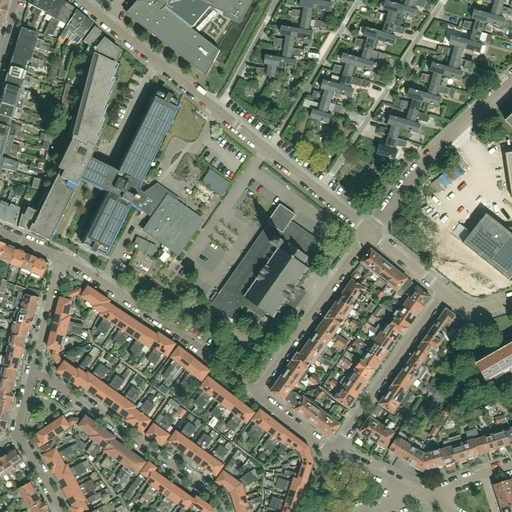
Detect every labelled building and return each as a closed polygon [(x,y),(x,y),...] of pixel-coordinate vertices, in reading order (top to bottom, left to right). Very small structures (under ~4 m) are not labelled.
[(0,0),(0,10),(5,12),(8,0),(5,0),(0,0)] [(33,15),(40,0),(29,0),(28,4),(33,7),(31,11),(32,12),(31,14),(33,15)] [(45,14),(52,0),(40,0),(33,15),(29,28),(34,29),(39,11),(45,14)] [(48,34),(63,2),(61,1),(59,0),(52,0),(45,14),(45,15),(52,18),(49,24),(43,36),(47,37),(48,34)] [(217,48),(167,9),(175,0),(193,0),(226,14),(224,17),(235,22),(240,24),(252,0),(139,0),(126,14),(207,77),(216,59),(220,51),(217,48)] [(303,16),(302,19),(311,20),(312,10),(315,10),(316,1),(310,0),(300,0),(300,8),(304,8),(303,11),(303,12),(303,16)] [(318,0),(318,1),(316,1),(315,10),(329,13),(331,4),(327,3),(327,0),(318,0)] [(413,10),(416,0),(406,0),(405,7),(403,7),(400,15),(415,20),(417,11),(413,10)] [(65,24),(73,9),(72,8),(66,5),(66,4),(63,2),(48,34),(52,36),(59,22),(65,24)] [(400,15),(403,7),(388,2),(386,11),(390,12),(386,23),(395,25),(398,15),(400,15)] [(499,18),(502,7),(494,4),(491,15),(489,14),(486,23),(501,28),(503,19),(499,18)] [(486,23),(489,14),(475,10),(472,19),(476,20),(473,31),(481,33),(484,23),(486,23)] [(69,40),(84,18),(75,11),(66,25),(61,34),(59,37),(63,39),(64,37),(69,40)] [(302,20),(302,19),(303,16),(303,12),(303,11),(292,11),(291,18),(302,20)] [(77,45),(86,32),(92,24),(91,24),(84,18),(69,40),(73,43),(73,42),(75,43),(76,45),(77,45)] [(311,20),(302,19),(302,20),(300,30),(299,30),(297,39),(312,42),(313,32),(309,32),(310,27),(316,28),(317,21),(311,20)] [(392,36),(395,25),(386,23),(383,33),(381,33),(378,42),(393,46),(396,37),(392,36)] [(28,231),(48,241),(49,240),(52,234),(55,228),(52,227),(55,222),(57,223),(61,216),(58,214),(61,210),(63,211),(67,203),(65,202),(67,197),(69,199),(73,191),(71,190),(73,185),(75,186),(79,179),(89,158),(91,155),(92,152),(94,148),(95,147),(93,146),(96,139),(94,138),(100,125),(98,124),(104,112),(101,110),(107,98),(105,97),(111,84),(108,83),(114,71),(112,69),(117,58),(115,57),(118,50),(100,36),(99,35),(100,33),(94,27),(82,42),(88,46),(86,49),(93,54),(70,140),(71,140),(57,168),(60,170),(38,213),(27,208),(23,216),(21,215),(17,227),(28,232),(28,231)] [(293,50),(295,39),(297,39),(299,30),(283,27),(282,37),(286,37),(285,41),(280,40),(279,47),(284,48),(293,50)] [(378,42),(381,33),(367,28),(364,37),(368,38),(367,42),(365,49),(373,52),(377,41),(378,42)] [(36,39),(38,34),(21,29),(18,38),(48,47),(49,44),(43,42),(44,41),(36,39)] [(478,44),(481,33),(473,31),(470,42),(468,41),(465,50),(479,54),(482,46),(478,44)] [(465,50),(468,41),(454,37),(451,46),(455,47),(452,57),(461,60),(464,50),(465,50)] [(48,47),(18,38),(15,48),(32,53),(33,49),(46,53),(47,52),(53,54),(54,50),(48,48),(48,47)] [(355,46),(365,49),(367,42),(357,40),(355,46)] [(13,54),(12,57),(42,66),(43,62),(30,58),(32,53),(15,48),(13,54)] [(291,60),(293,50),(284,48),(282,59),(280,59),(279,68),(294,70),(295,61),(291,60)] [(370,62),(373,52),(365,49),(362,59),(360,59),(357,68),(371,72),(374,63),(370,62)] [(357,68),(360,59),(345,55),(343,63),(346,64),(345,68),(335,66),(333,72),(343,75),(352,78),(355,67),(357,68)] [(256,75),(275,79),(277,68),(279,68),(280,59),(266,56),(264,65),(268,66),(268,70),(257,69),(256,75)] [(42,66),(12,57),(9,67),(26,72),(28,67),(37,70),(38,67),(42,69),(43,66),(42,66)] [(457,71),(461,60),(452,57),(449,68),(447,67),(444,76),(459,80),(461,72),(457,71)] [(444,76),(447,67),(433,63),(430,72),(434,73),(431,84),(440,86),(443,76),(444,76)] [(9,67),(9,66),(6,76),(31,84),(38,86),(40,81),(25,76),(26,72),(9,67)] [(56,78),(59,73),(52,70),(50,76),(56,78)] [(66,72),(60,70),(58,77),(64,79),(66,72)] [(349,88),(352,78),(343,75),(340,85),(338,85),(336,94),(350,99),(353,89),(349,88)] [(22,86),(30,88),(31,84),(6,76),(3,86),(20,91),(22,86)] [(331,104),(334,94),(336,94),(338,85),(324,81),(321,90),(325,91),(324,94),(319,93),(317,100),(322,101),(331,104)] [(436,97),(440,86),(431,84),(428,94),(426,94),(423,103),(438,107),(440,98),(436,97)] [(69,113),(76,87),(66,85),(59,110),(69,113)] [(27,102),(30,93),(21,90),(20,91),(3,86),(0,95),(25,103),(25,102),(27,102)] [(413,100),(412,104),(407,102),(405,109),(410,111),(418,113),(419,112),(421,103),(423,103),(426,94),(412,90),(409,99),(413,100)] [(141,231),(178,257),(204,220),(177,201),(178,199),(166,191),(156,183),(151,188),(144,193),(137,188),(153,155),(165,131),(179,103),(156,92),(117,172),(89,158),(79,179),(87,183),(107,193),(81,244),(104,256),(129,204),(150,218),(141,231)] [(31,105),(32,104),(25,102),(25,103),(0,95),(0,105),(14,110),(15,109),(21,110),(22,106),(28,107),(31,105)] [(328,114),(331,104),(322,101),(319,112),(315,111),(313,110),(310,119),(312,119),(312,120),(329,125),(332,116),(328,114)] [(18,120),(20,114),(14,112),(14,110),(0,105),(0,115),(12,119),(12,118),(18,120)] [(339,113),(341,107),(337,105),(335,105),(333,112),(339,113)] [(415,123),(416,119),(427,122),(429,116),(419,112),(418,113),(410,111),(407,121),(405,120),(402,129),(417,134),(420,125),(415,123)] [(0,115),(0,126),(17,131),(18,129),(16,128),(17,125),(10,124),(11,120),(12,119),(0,115)] [(402,129),(405,120),(391,116),(388,125),(392,126),(389,137),(398,140),(401,129),(402,129)] [(45,130),(50,132),(53,122),(48,120),(45,130)] [(0,136),(9,139),(10,135),(23,139),(25,134),(17,131),(0,126),(0,136)] [(8,144),(9,139),(0,136),(0,147),(17,152),(19,147),(8,144)] [(395,150),(398,140),(389,137),(386,147),(382,146),(382,147),(380,146),(378,155),(379,155),(380,156),(396,160),(399,151),(395,150)] [(17,152),(0,147),(0,157),(1,154),(16,158),(18,153),(17,153),(17,152)] [(487,214),(463,244),(509,281),(511,277),(511,152),(506,154),(511,195),(511,227),(506,229),(487,214)] [(11,167),(13,162),(0,157),(0,168),(4,169),(5,165),(11,167)] [(4,169),(0,168),(0,178),(6,181),(8,177),(8,176),(6,175),(7,170),(4,169)] [(205,176),(203,179),(224,194),(226,191),(231,184),(210,169),(205,176)] [(40,180),(33,178),(31,188),(37,190),(40,180)] [(10,192),(5,203),(0,201),(0,220),(2,221),(12,197),(13,198),(14,195),(14,193),(10,192)] [(15,226),(19,209),(14,207),(19,195),(15,193),(14,193),(14,195),(13,198),(12,197),(2,221),(13,226),(14,226),(15,226)] [(263,315),(264,316),(266,312),(277,320),(281,315),(282,316),(283,314),(282,313),(285,309),(286,309),(287,308),(286,307),(289,303),(297,308),(308,293),(300,288),(302,285),(303,285),(304,284),(303,283),(307,279),(308,278),(307,277),(327,249),(327,248),(290,223),(293,222),(293,219),(296,215),(280,204),(277,208),(271,217),(267,223),(270,225),(248,256),(237,272),(214,304),(231,317),(242,301),(250,307),(252,308),(263,315)] [(441,237),(437,237),(438,249),(454,248),(453,236),(441,238),(441,237)] [(157,246),(137,237),(132,248),(138,251),(152,257),(157,246)] [(11,264),(17,249),(6,245),(0,260),(11,264)] [(21,268),(27,254),(17,249),(11,264),(21,268)] [(370,270),(380,258),(371,250),(361,263),(370,270)] [(32,273),(38,258),(27,254),(21,268),(32,273)] [(45,272),(48,263),(38,258),(32,273),(42,277),(45,272)] [(379,277),(389,265),(380,258),(370,270),(379,277)] [(388,285),(398,272),(389,265),(379,277),(388,285)] [(399,290),(407,279),(398,272),(388,285),(397,292),(399,290)] [(407,279),(399,290),(403,294),(412,283),(407,279)] [(361,296),(365,290),(352,281),(351,282),(350,282),(348,285),(348,286),(345,290),(359,300),(362,302),(365,299),(361,296)] [(16,285),(10,283),(7,282),(5,287),(14,290),(16,285)] [(102,296),(88,287),(85,292),(80,289),(74,291),(76,296),(78,295),(95,307),(102,296)] [(430,298),(417,287),(410,297),(424,307),(430,298)] [(41,291),(26,288),(25,294),(39,298),(41,291)] [(166,302),(170,296),(162,290),(157,296),(166,302)] [(359,300),(345,290),(343,294),(341,295),(339,297),(340,298),(339,299),(352,309),(359,300)] [(16,303),(17,304),(37,308),(40,298),(24,295),(24,294),(21,293),(19,292),(17,299),(16,303)] [(69,317),(71,307),(73,308),(75,304),(72,303),(74,296),(72,292),(67,294),(66,300),(60,298),(56,314),(69,317)] [(101,316),(109,304),(110,302),(102,296),(95,307),(86,321),(90,323),(98,311),(101,314),(100,316),(101,316)] [(424,307),(410,297),(403,307),(417,317),(423,308),(424,307)] [(352,309),(339,299),(338,301),(337,301),(335,304),(335,305),(332,309),(346,318),(352,309)] [(34,318),(37,308),(17,304),(16,303),(13,303),(8,302),(2,301),(0,309),(5,310),(6,306),(7,306),(17,308),(16,312),(15,312),(14,313),(34,318)] [(371,302),(368,307),(373,311),(376,306),(371,302)] [(381,306),(390,312),(393,308),(384,302),(381,306)] [(101,333),(117,309),(109,304),(101,316),(104,318),(96,330),(101,333)] [(417,317),(403,307),(397,316),(410,326),(416,317),(417,317)] [(379,308),(374,314),(378,317),(383,311),(379,308)] [(117,327),(125,314),(117,309),(101,333),(105,336),(113,324),(117,327)] [(346,318),(332,309),(329,313),(328,313),(326,316),(326,317),(326,318),(339,328),(346,318)] [(460,320),(448,311),(446,310),(435,326),(440,330),(445,323),(450,325),(450,324),(455,328),(460,320)] [(32,327),(34,318),(14,313),(13,318),(11,318),(10,322),(15,324),(30,327),(32,328),(32,327)] [(54,323),(82,331),(83,326),(69,322),(71,317),(69,317),(56,314),(54,323)] [(117,344),(133,320),(125,314),(117,327),(120,329),(113,341),(117,344)] [(403,336),(410,326),(397,316),(395,315),(392,320),(393,321),(390,326),(403,335),(403,336)] [(335,333),(339,328),(326,318),(325,320),(324,320),(322,322),(322,323),(319,327),(335,339),(338,341),(345,346),(347,347),(349,343),(335,333)] [(351,322),(357,327),(361,329),(362,326),(353,319),(351,322)] [(133,337),(141,325),(133,320),(117,344),(122,347),(129,335),(133,337)] [(81,333),(82,331),(54,323),(51,333),(63,336),(66,337),(67,331),(81,335),(81,333)] [(28,333),(30,327),(15,324),(12,335),(27,338),(27,337),(28,336),(29,334),(28,333)] [(130,351),(134,354),(150,331),(141,325),(133,337),(137,340),(130,351)] [(378,327),(375,330),(394,344),(398,339),(400,340),(403,335),(390,326),(388,325),(385,329),(379,325),(378,327)] [(434,338),(440,330),(435,326),(423,343),(436,352),(437,351),(436,350),(440,343),(434,338)] [(335,339),(319,327),(316,332),(315,332),(313,335),(313,336),(313,337),(326,346),(330,340),(333,342),(335,339)] [(394,344),(375,330),(373,333),(379,337),(375,343),(388,353),(389,351),(390,352),(392,349),(392,348),(394,344)] [(457,342),(463,333),(458,330),(452,338),(457,342)] [(150,331),(134,354),(138,357),(146,346),(150,348),(151,346),(159,334),(157,336),(150,331)] [(58,355),(63,336),(51,333),(47,348),(53,350),(52,356),(54,359),(59,356),(58,355)] [(151,363),(167,339),(159,334),(151,346),(155,349),(147,361),(146,360),(138,372),(143,375),(147,369),(150,366),(151,363)] [(26,343),(27,341),(26,340),(27,338),(12,335),(9,345),(24,349),(25,344),(26,343)] [(326,346),(313,337),(312,338),(310,338),(309,341),(309,342),(306,346),(319,356),(326,346)] [(167,357),(176,345),(167,339),(151,363),(155,366),(163,354),(167,357)] [(388,353),(375,343),(371,348),(357,339),(354,343),(362,348),(366,351),(381,362),(385,357),(386,358),(388,355),(387,353),(388,353)] [(362,348),(354,343),(351,347),(359,352),(362,348)] [(23,354),(24,349),(9,345),(6,356),(21,360),(22,359),(23,358),(23,356),(23,354)] [(319,356),(306,346),(303,350),(301,350),(298,354),(312,364),(313,365),(319,356)] [(425,367),(430,360),(426,357),(429,352),(421,346),(412,358),(425,367)] [(170,375),(187,353),(179,347),(170,358),(174,361),(162,377),(166,380),(169,376),(170,375)] [(486,381),(511,365),(511,355),(507,347),(494,355),(493,356),(490,358),(490,357),(476,365),(486,381)] [(381,362),(366,351),(364,354),(366,356),(362,362),(375,371),(376,370),(377,370),(379,368),(378,366),(381,362)] [(109,353),(105,359),(109,362),(114,356),(109,353)] [(125,361),(129,356),(123,353),(120,358),(125,361)] [(186,370),(195,359),(187,353),(170,375),(169,376),(170,376),(173,378),(174,379),(183,367),(186,370)] [(312,364),(298,354),(291,364),(307,375),(307,374),(306,374),(309,371),(308,370),(312,364)] [(21,365),(21,363),(21,362),(21,360),(6,356),(4,367),(19,371),(20,366),(21,365)] [(87,375),(83,372),(92,360),(88,356),(77,371),(70,381),(79,387),(80,386),(80,385),(89,373),(88,373),(87,375)] [(114,356),(110,362),(114,365),(119,360),(114,356)] [(327,357),(325,360),(334,366),(336,363),(332,361),(332,360),(327,357)] [(77,371),(60,359),(60,358),(55,361),(56,364),(61,367),(57,372),(70,381),(77,371)] [(424,369),(425,367),(412,358),(403,370),(417,380),(418,379),(420,380),(427,371),(424,369)] [(185,388),(203,365),(195,359),(186,370),(190,373),(181,384),(185,388)] [(333,368),(334,366),(325,360),(323,363),(333,368)] [(375,371),(362,362),(355,371),(368,381),(371,376),(373,376),(375,373),(374,372),(375,371)] [(88,391),(105,367),(101,364),(92,376),(89,373),(80,385),(80,386),(88,391)] [(307,375),(291,364),(284,373),(298,383),(300,384),(307,375)] [(198,379),(202,382),(211,371),(203,365),(185,388),(189,391),(198,379)] [(17,376),(19,371),(4,367),(1,378),(16,381),(17,380),(17,376)] [(105,385),(101,382),(109,370),(105,367),(88,391),(96,397),(105,385)] [(408,392),(417,380),(403,370),(395,383),(408,392)] [(355,371),(349,380),(348,380),(362,390),(362,389),(364,389),(366,386),(365,385),(368,381),(355,371)] [(298,383),(284,373),(278,382),(290,392),(293,393),(296,389),(294,388),(298,383)] [(104,402),(121,379),(117,376),(108,387),(105,385),(96,397),(104,402)] [(199,406),(216,383),(208,377),(200,388),(204,392),(195,403),(199,406)] [(15,387),(16,385),(15,383),(16,381),(1,378),(0,381),(0,389),(13,392),(14,388),(15,387)] [(362,390),(348,380),(349,380),(345,378),(340,384),(344,387),(342,390),(355,399),(358,395),(360,395),(362,392),(361,391),(362,390)] [(120,396),(117,393),(125,382),(121,379),(104,402),(112,408),(120,396)] [(273,395),(283,402),(290,392),(278,382),(272,390),(273,395)] [(141,383),(138,389),(143,392),(147,387),(141,383)] [(215,401),(224,389),(216,383),(199,406),(203,409),(212,398),(215,401)] [(412,395),(408,392),(395,383),(386,395),(400,404),(404,407),(412,395)] [(120,414),(137,390),(133,387),(124,399),(120,396),(112,408),(120,414)] [(0,399),(13,403),(15,393),(13,392),(0,389),(0,399)] [(214,418),(232,395),(224,389),(215,401),(219,403),(210,415),(214,418)] [(136,408),(133,405),(141,393),(137,390),(120,414),(128,419),(126,421),(126,422),(136,408)] [(355,399),(342,390),(335,399),(349,409),(351,408),(353,405),(352,403),(355,399)] [(304,397),(306,395),(300,391),(296,396),(302,400),(304,397)] [(290,392),(283,402),(290,407),(294,410),(302,400),(296,396),(293,393),(290,392)] [(143,433),(151,421),(147,418),(155,407),(163,396),(159,393),(155,398),(151,404),(134,427),(143,433)] [(231,413),(240,401),(232,395),(214,418),(219,421),(227,410),(231,413)] [(393,414),(400,404),(386,395),(379,405),(393,414)] [(179,397),(176,400),(183,406),(186,403),(179,397)] [(294,410),(303,417),(313,404),(304,397),(302,400),(294,410)] [(0,410),(11,413),(13,403),(0,399),(0,410)] [(134,427),(151,404),(147,401),(139,412),(135,410),(137,408),(136,408),(126,422),(134,427)] [(230,430),(247,407),(240,401),(231,413),(235,416),(226,427),(230,430)] [(312,424),(322,411),(316,407),(318,405),(315,402),(313,404),(303,417),(312,424)] [(449,402),(431,430),(437,433),(439,429),(454,405),(449,402)] [(321,431),(333,416),(339,407),(337,406),(334,406),(327,415),(322,411),(312,424),(321,431)] [(423,406),(419,412),(429,420),(434,412),(423,406)] [(247,425),(255,414),(247,407),(230,430),(234,433),(243,422),(247,425)] [(378,407),(370,418),(360,433),(369,439),(379,422),(375,420),(382,410),(378,407)] [(181,408),(177,413),(183,417),(187,412),(181,408)] [(346,409),(342,415),(346,418),(350,412),(346,409)] [(474,411),(476,418),(484,416),(482,409),(474,411)] [(0,420),(8,423),(11,413),(0,410),(0,420)] [(251,439),(268,416),(260,410),(252,421),(256,424),(247,435),(251,439)] [(377,444),(392,420),(394,417),(390,414),(383,425),(379,422),(369,439),(377,444)] [(154,441),(171,418),(167,415),(158,427),(154,424),(146,435),(154,441)] [(511,444),(511,428),(510,429),(507,421),(506,422),(504,415),(499,417),(501,423),(502,423),(505,431),(504,431),(509,446),(511,444)] [(268,433),(276,422),(268,416),(251,439),(255,441),(264,430),(268,433)] [(331,439),(341,426),(334,421),(336,419),(333,416),(321,431),(331,439)] [(74,419),(72,419),(67,422),(63,417),(50,426),(57,436),(73,425),(74,419)] [(82,422),(78,419),(76,419),(76,425),(91,436),(99,427),(86,417),(82,422)] [(170,436),(166,433),(175,421),(171,418),(154,441),(162,447),(170,436)] [(6,431),(8,423),(0,420),(0,434),(1,435),(6,431)] [(386,450),(395,434),(390,431),(395,423),(392,420),(377,444),(386,450)] [(267,451),(284,428),(276,422),(268,433),(271,436),(263,447),(267,451)] [(176,449),(193,426),(189,423),(180,435),(176,432),(168,443),(176,449)] [(57,436),(50,426),(37,435),(40,440),(36,443),(39,448),(53,439),(56,443),(60,441),(57,436)] [(193,443),(189,440),(197,429),(193,426),(176,449),(184,455),(193,443)] [(90,456),(107,432),(99,427),(91,436),(90,438),(94,442),(86,453),(90,456)] [(283,445),(292,434),(284,428),(267,451),(271,453),(279,442),(283,445)] [(484,453),(479,438),(476,428),(465,432),(468,442),(466,442),(471,458),(478,455),(484,453)] [(509,446),(504,431),(493,435),(497,449),(509,446)] [(105,452),(114,440),(115,438),(107,432),(90,456),(94,459),(103,448),(106,450),(105,452)] [(399,458),(410,439),(400,432),(389,451),(399,458)] [(192,460),(209,437),(205,434),(196,446),(193,443),(184,455),(192,460)] [(303,442),(292,434),(283,445),(277,453),(281,457),(290,446),(296,451),(303,442)] [(497,449),(493,435),(481,439),(486,453),(497,449)] [(80,437),(75,437),(75,441),(77,444),(80,449),(81,450),(85,445),(80,441),(80,437)] [(208,454),(205,452),(213,440),(209,437),(192,460),(200,466),(208,454)] [(399,458),(409,464),(422,443),(412,437),(411,439),(410,439),(399,458)] [(122,446),(114,440),(105,452),(109,455),(100,467),(104,470),(106,467),(106,468),(122,446)] [(459,462),(454,446),(451,447),(449,441),(443,443),(445,449),(440,451),(439,450),(444,466),(444,467),(448,465),(459,462)] [(311,455),(308,446),(303,442),(296,451),(299,459),(311,455)] [(471,458),(466,442),(454,446),(459,462),(471,458)] [(43,457),(56,450),(60,448),(59,445),(55,447),(53,443),(40,450),(43,457)] [(433,469),(429,455),(427,456),(422,453),(426,446),(422,443),(409,464),(423,472),(433,469)] [(48,466),(74,452),(80,449),(77,444),(58,454),(56,450),(43,457),(48,466)] [(208,472),(225,448),(221,445),(212,457),(208,454),(200,466),(208,472)] [(121,464),(130,452),(122,446),(106,468),(110,470),(117,461),(121,464)] [(225,466),(220,463),(229,451),(225,448),(208,472),(216,478),(225,466)] [(24,463),(15,450),(6,456),(13,465),(18,473),(20,476),(24,473),(19,466),(24,463)] [(444,466),(439,450),(428,454),(429,455),(433,469),(444,466)] [(65,467),(63,463),(76,456),(74,452),(48,466),(52,474),(68,466),(65,467)] [(120,481),(138,457),(130,452),(121,464),(125,467),(116,478),(117,479),(120,481)] [(314,463),(311,455),(299,459),(302,467),(311,470),(314,463)] [(13,465),(6,456),(0,459),(0,463),(10,479),(15,476),(18,473),(13,465)] [(137,475),(146,463),(138,457),(120,481),(124,484),(133,472),(137,475)] [(59,481),(85,468),(90,465),(88,460),(70,470),(68,466),(52,474),(53,474),(55,473),(59,481)] [(232,478),(228,474),(237,463),(232,460),(216,483),(224,489),(232,478)] [(145,477),(148,480),(157,468),(149,462),(129,489),(133,492),(145,477)] [(10,479),(0,463),(0,481),(2,485),(5,483),(10,479)] [(307,483),(311,470),(302,467),(299,475),(285,471),(284,476),(294,479),(307,483)] [(77,483),(75,479),(87,472),(87,471),(85,468),(59,481),(64,490),(77,483)] [(147,498),(163,477),(155,472),(158,468),(157,468),(148,480),(146,483),(150,485),(142,497),(146,500),(147,499),(147,498)] [(231,494),(253,477),(250,473),(238,482),(232,478),(224,489),(231,494)] [(162,494),(170,483),(163,477),(147,498),(147,499),(151,502),(159,491),(162,494)] [(247,497),(244,490),(256,481),(253,477),(231,494),(233,502),(247,497)] [(277,484),(304,493),(307,483),(294,479),(292,483),(279,479),(277,484)] [(68,498),(94,485),(92,480),(79,487),(77,483),(64,490),(68,498)] [(511,492),(511,483),(511,480),(494,485),(497,497),(511,492)] [(36,492),(37,491),(35,488),(34,488),(32,483),(26,486),(23,488),(18,490),(13,493),(15,497),(20,495),(23,500),(37,493),(36,492)] [(162,511),(178,488),(170,483),(162,494),(166,497),(158,509),(162,511)] [(301,502),(304,493),(277,484),(276,489),(289,493),(288,498),(301,502)] [(86,500),(84,496),(97,490),(94,485),(68,498),(73,507),(86,500)] [(178,505),(186,494),(178,488),(162,511),(168,511),(175,503),(178,505)] [(501,508),(511,504),(511,492),(497,497),(501,508)] [(42,503),(40,498),(40,497),(39,495),(38,495),(37,493),(23,500),(28,510),(31,509),(42,503)] [(85,511),(88,511),(86,506),(103,497),(100,493),(86,500),(73,507),(71,508),(72,511),(85,511)] [(186,511),(195,500),(186,494),(178,505),(182,508),(179,511),(186,511)] [(203,511),(208,505),(197,497),(195,500),(186,511),(192,511),(195,508),(197,509),(200,511),(203,511)] [(253,506),(264,503),(262,497),(248,502),(247,497),(233,502),(236,511),(253,506)] [(271,503),(298,511),(301,502),(288,498),(286,502),(273,497),(271,501),(271,503)] [(46,511),(49,510),(45,501),(42,503),(31,509),(28,510),(29,511),(46,511)] [(297,511),(298,511),(271,503),(270,507),(283,511),(297,511)]
